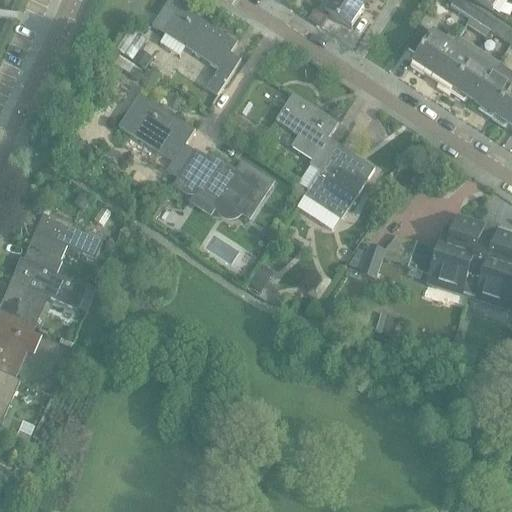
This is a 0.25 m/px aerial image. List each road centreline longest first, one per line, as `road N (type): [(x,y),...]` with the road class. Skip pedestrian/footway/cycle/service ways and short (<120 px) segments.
road 1 (residential): [(511,181),(234,0)]
road 2 (residential): [(0,165),(69,0)]
